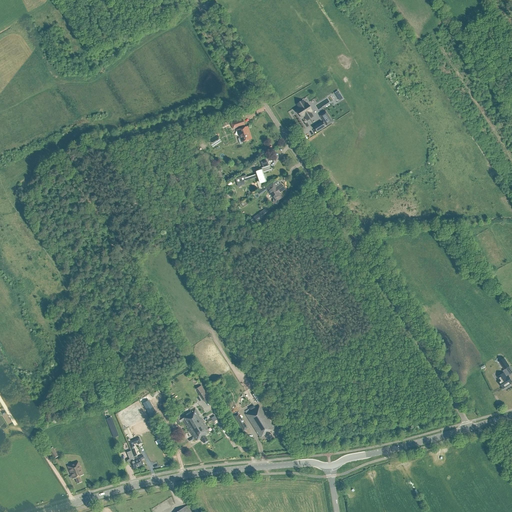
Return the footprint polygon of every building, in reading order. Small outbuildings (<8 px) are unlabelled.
[(296,110),(301,118),(304,116),(307,120),(312,117),(309,112),(312,111),(307,103),(305,105),(302,101),(297,104),(299,108),(296,110)] [(242,119),(231,123),(232,129),(244,125),(242,119)] [(313,127),(317,132),(327,126),(324,122),(323,123),(322,122),(313,127)] [(240,135),(240,137),(237,138),(239,144),(242,143),(242,142),(250,139),(248,135),(250,134),(247,127),(237,130),(238,135),(240,135)] [(259,181),(260,183),(267,181),(266,179),(267,178),(264,172),(271,169),(270,169),(269,165),(258,169),(259,170),(256,171),(257,174),(245,178),(244,175),(235,179),(236,183),(253,177),(257,178),(259,181)] [(279,192),(284,189),(281,184),(276,188),(273,184),(267,189),(274,200),(274,201),(274,202),(275,203),(276,203),(277,203),(277,202),(278,201),(277,200),(282,197),(279,192)] [(268,213),(265,209),(253,218),(256,222),(268,213)] [(509,366),(504,358),(499,361),(505,369),(509,366)] [(503,389),(511,382),(511,381),(508,376),(506,377),(504,374),(501,377),(503,379),(499,382),(503,389)] [(210,398),(201,385),(196,389),(204,402),(210,398)] [(266,397),(261,389),(252,394),(258,403),(266,397)] [(148,400),(142,404),(150,417),(156,413),(148,400)] [(259,406),(245,414),(260,437),(265,434),(268,440),(272,437),(269,432),(274,429),(273,428),(274,427),(278,424),(276,422),(271,425),(259,406)] [(183,421),(188,429),(198,422),(197,421),(201,419),(195,409),(180,418),(177,413),(173,416),(178,424),(183,421)] [(233,414),(239,424),(243,421),(237,412),(233,414)] [(113,439),(118,437),(111,418),(106,420),(113,439)] [(209,432),(201,419),(197,421),(198,422),(188,429),(193,437),(189,440),(190,442),(194,439),(195,441),(200,438),(203,443),(208,441),(205,435),(209,432)] [(130,440),(134,438),(129,426),(125,428),(130,440)] [(139,437),(128,442),(131,448),(134,446),(133,444),(137,442),(138,444),(141,443),(139,437)] [(53,459),(58,456),(52,448),(48,450),(53,459)] [(143,465),(141,459),(144,458),(143,455),(138,457),(134,448),(131,449),(132,450),(131,451),(138,467),(143,465)] [(130,466),(131,465),(132,469),(138,467),(131,451),(127,452),(129,459),(127,460),(127,462),(128,465),(130,466)] [(79,476),(83,475),(78,462),(67,466),(71,476),(70,477),(70,478),(72,477),(72,479),(75,478),(77,483),(81,482),(79,476)]
